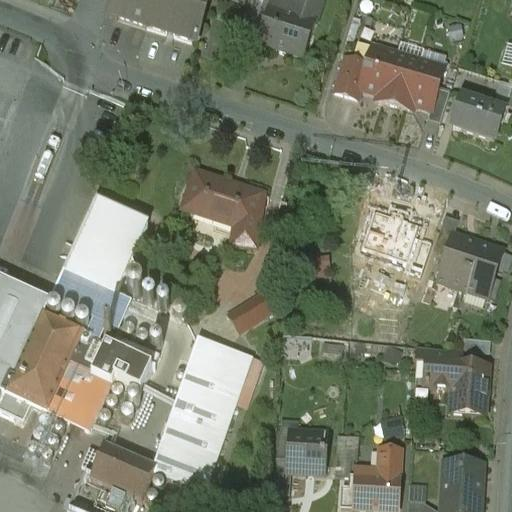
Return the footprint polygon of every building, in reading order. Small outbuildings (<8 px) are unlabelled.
[(122,0),(115,23),(116,23),(117,21),(145,30),(144,32),(146,33),(146,31),(156,0),(122,0)] [(156,0),(146,31),(194,46),(208,0),(156,0)] [(216,0),(250,12),(253,0),(216,0)] [(323,0),(273,0),(257,48),(303,63),(315,29),(314,29),(323,0)] [(396,59),(372,52),(367,70),(368,70),(361,94),(378,99),(376,105),(382,107),(396,59)] [(419,66),(396,59),(382,107),(405,113),(419,66)] [(367,70),(342,63),(332,97),(358,104),(361,94),(368,70),(367,70)] [(443,73),(419,66),(405,113),(411,115),(413,110),(430,115),(431,115),(437,94),(443,73)] [(437,94),(431,115),(430,115),(427,125),(439,128),(448,97),(437,94)] [(499,112),(462,100),(451,132),(494,146),(500,128),(494,126),(498,113),(499,113),(499,112)] [(263,199),(194,176),(182,214),(234,231),(231,250),(255,253),(263,199)] [(147,228),(96,205),(63,278),(114,301),(147,228)] [(478,248),(453,240),(438,286),(463,294),(478,248)] [(503,256),(478,248),(463,294),(487,302),(503,256)] [(305,253),(302,275),(329,278),(332,256),(305,253)] [(141,300),(142,297),(141,294),(140,292),(137,290),(134,289),(131,290),(129,292),(127,294),(127,297),(128,300),(129,302),(132,304),(135,304),(137,304),(140,302),(141,300)] [(156,306),(156,303),(156,300),(154,298),(151,296),(149,296),(146,297),(143,298),(142,301),(141,304),(142,306),(144,309),(146,310),(149,311),(152,310),(154,309),(156,306)] [(260,300),(229,320),(240,337),(270,317),(260,300)] [(170,313),(171,310),(170,307),(168,304),(166,303),(163,302),(160,303),(158,305),(156,307),(156,310),(156,313),(158,315),(160,317),(163,317),(166,317),(168,315),(170,313)] [(60,320),(61,317),(60,315),(59,312),(56,311),(54,310),(51,311),(49,313),(47,315),(47,318),(48,320),(49,322),(51,324),(54,324),(57,324),(59,322),(60,320)] [(75,326),(75,323),(74,321),(73,319),(71,317),(68,317),(65,317),(63,319),(62,321),(61,324),(62,326),(63,329),(66,330),(68,331),(71,330),(73,328),(75,326)] [(83,340),(43,322),(15,385),(9,382),(2,398),(3,399),(0,406),(0,417),(23,429),(31,412),(66,428),(67,425),(89,436),(113,385),(140,398),(151,374),(124,361),(125,360),(138,365),(145,349),(118,338),(112,353),(83,340)] [(89,332),(89,330),(89,327),(87,325),(85,324),(82,323),(80,324),(77,325),(76,327),(75,330),(76,333),(78,335),(80,336),(82,337),(85,336),(87,335),(89,332)] [(103,340),(103,342),(103,343),(104,345),(106,346),(107,346),(109,346),(110,345),(111,343),(112,341),(111,340),(110,338),(109,338),(107,337),(105,338),(104,339),(103,340)] [(199,345),(155,473),(156,474),(154,479),(204,496),(250,363),(199,345)] [(461,357),(416,352),(414,368),(416,368),(453,370),(453,369),(460,370),(461,357)] [(258,382),(265,364),(254,360),(248,379),(258,382)] [(453,369),(453,370),(416,368),(414,410),(423,411),(427,407),(428,391),(451,393),(449,417),(485,420),(488,372),(460,370),(453,369)] [(111,395),(111,397),(112,399),(113,401),(115,403),(117,403),(119,402),(121,401),(123,399),(123,397),(122,395),(121,393),(119,391),(117,391),(115,392),(113,393),(111,395)] [(140,408),(140,406),(140,403),(138,401),(136,399),(133,399),(131,399),(128,401),(127,403),(126,406),(127,409),(128,411),(131,412),(133,413),(136,412),(138,411),(140,408)] [(117,411),(117,408),(117,406),(115,404),(114,403),(111,403),(109,403),(107,404),(106,406),(105,409),(106,411),(107,413),(109,414),(112,414),(114,414),(116,413),(117,411)] [(133,421),(134,419),(133,416),(132,414),(129,413),(127,412),(124,413),(122,414),(121,416),(121,419),(121,421),(123,423),(125,425),(127,425),(130,425),(132,423),(133,421)] [(110,425),(110,423),(110,421),(109,419),(107,418),(104,417),(102,418),(100,419),(99,421),(99,423),(99,425),(100,427),(102,429),(105,429),(107,429),(109,427),(110,425)] [(51,431),(51,429),(51,426),(49,424),(47,423),(45,423),(42,423),(41,424),(39,426),(39,429),(39,431),(41,433),(43,434),(45,435),(47,434),(49,433),(51,431)] [(52,432),(51,435),(52,437),(54,439),(56,440),(58,441),(60,440),(62,439),(64,437),(64,435),(64,432),(62,430),(60,429),(58,428),(55,429),(53,430),(52,432)] [(327,437),(297,435),(296,446),(288,446),(287,463),(286,478),(291,479),(324,481),(327,437)] [(155,473),(104,451),(90,484),(141,506),(154,479),(156,474),(155,473)] [(358,453),(338,453),(336,481),(349,481),(349,480),(353,481),(354,464),(357,464),(358,453)] [(400,455),(380,454),(379,482),(398,483),(400,455)] [(287,463),(274,463),(272,499),(289,500),(291,479),(286,478),(287,463)] [(479,511),(482,469),(444,467),(442,510),(446,510),(445,511),(479,511)] [(349,494),(342,494),(341,511),(353,511),(355,481),(353,481),(349,480),(349,481),(349,494)] [(379,482),(355,480),(355,481),(353,511),(397,511),(399,483),(398,483),(379,482)] [(164,492),(164,490),(163,488),(162,486),(160,485),(158,484),(156,485),(154,486),(152,488),(152,490),(152,493),(154,495),(156,496),(158,496),(160,496),(162,494),(164,492)] [(146,502),(145,504),(146,507),(147,509),(149,510),(152,510),(154,510),(156,508),(157,506),(158,504),(157,502),(156,500),(154,499),(152,498),(149,499),(147,500),(146,502)]
